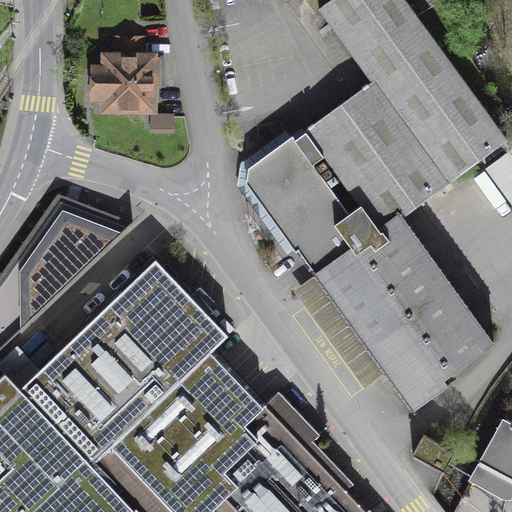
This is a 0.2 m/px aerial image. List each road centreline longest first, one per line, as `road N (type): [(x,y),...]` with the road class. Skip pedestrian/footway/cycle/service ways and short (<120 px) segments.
road 1 (tertiary): [(424,511),(217,225)]
road 2 (residential): [(217,225),(180,0)]
road 3 (tertiary): [(217,225),(181,196),(35,144)]
road 4 (secondary): [(41,0),(43,107),(35,144)]
